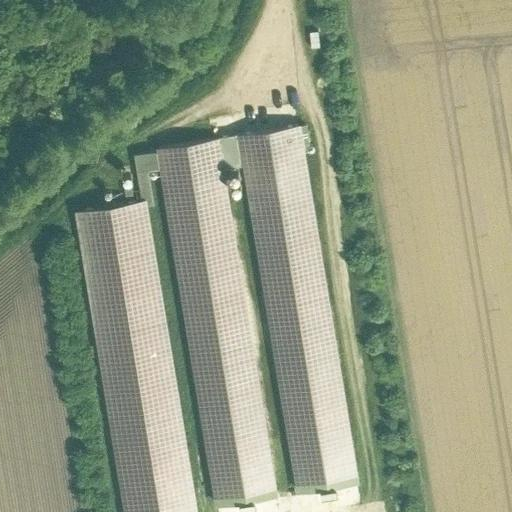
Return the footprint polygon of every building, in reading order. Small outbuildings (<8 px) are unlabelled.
[(299,118),(235,129),(240,160),(295,489),(359,479),(299,118)] [(235,129),(218,132),(223,164),(240,160),(235,129)] [(215,501),(277,491),(223,164),(218,132),(156,142),(156,145),(159,164),(215,501)] [(152,200),(147,166),(159,164),(156,145),(132,149),(139,195),(147,194),(148,201),(152,200)] [(196,511),(148,201),(147,194),(139,195),(74,205),(122,511),(196,511)]
